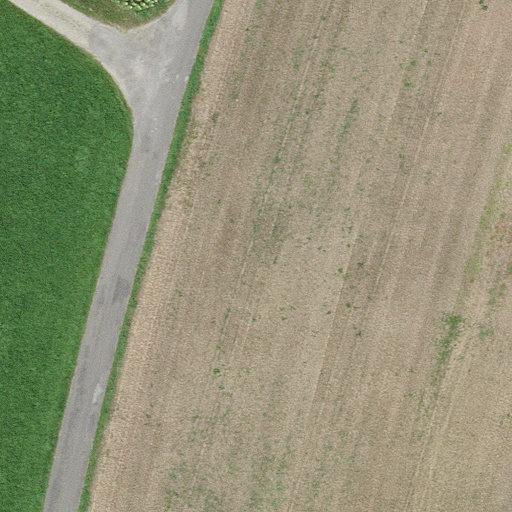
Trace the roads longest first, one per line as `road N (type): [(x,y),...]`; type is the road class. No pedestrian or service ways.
road 1 (unclassified): [(199,0),(169,71),(67,511)]
road 2 (track): [(169,71),(97,40),(36,0)]
